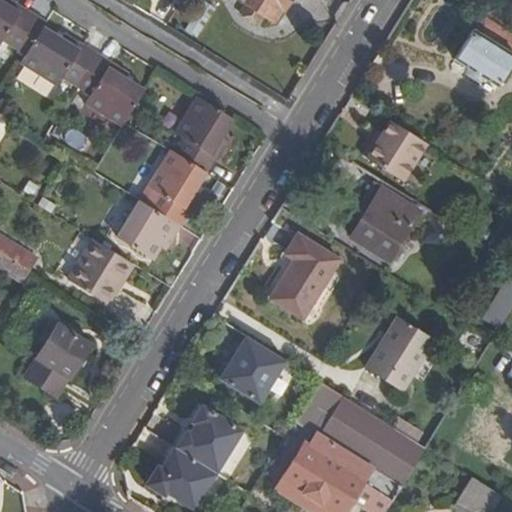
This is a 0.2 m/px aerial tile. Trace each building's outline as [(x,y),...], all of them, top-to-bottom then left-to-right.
[(44,26),(46,21),(12,0),(0,0),(0,45),(3,41),(24,55),(19,64),(56,87),(62,78),(90,95),(84,104),(121,127),(144,89),(126,77),(129,73),(64,32),(61,37),(44,26)] [(237,0),(249,7),(253,9),(268,18),(276,24),(290,0),(237,0)] [(184,29),(195,36),(213,9),(202,2),(184,29)] [(262,27),(268,18),(253,9),(249,7),(244,15),(262,27)] [(455,58),(499,85),(511,64),(511,33),(485,17),(477,29),(474,28),(455,58)] [(223,138),(234,119),(196,95),(173,133),(182,138),(173,152),(170,149),(146,186),(155,192),(151,199),(143,193),(115,238),(153,261),(161,247),(166,250),(201,195),(196,192),(228,141),(223,138)] [(377,142),(373,140),(362,157),(402,182),(426,144),(390,122),(382,133),(377,142)] [(378,131),(373,140),(377,142),(382,133),(378,131)] [(354,211),(362,217),(381,187),(372,182),(354,211)] [(381,187),(362,217),(350,237),(388,261),(419,210),(381,187)] [(270,299),(302,319),(339,260),(297,234),(285,255),(294,260),(270,299)] [(0,252),(28,270),(36,258),(0,235),(0,252)] [(133,264),(93,240),(68,280),(108,305),(133,264)] [(0,252),(0,269),(21,282),(28,270),(0,252)] [(497,328),(511,304),(511,282),(507,279),(482,318),(497,328)] [(402,391),(434,340),(398,317),(365,368),(402,391)] [(69,379),(90,345),(57,324),(50,335),(45,332),(40,340),(45,343),(24,377),(55,397),(67,378),(69,379)] [(235,353),(228,364),(219,379),(258,403),(285,361),(245,337),(235,353)] [(223,360),(228,364),(235,353),(230,350),(223,360)] [(416,442),(407,437),(398,431),(391,426),(343,397),(319,435),(369,467),(372,469),(365,480),(362,478),(307,443),(305,442),(285,474),(323,498),(319,505),(330,511),(344,511),(353,499),(373,511),(384,511),(400,487),(425,447),(416,442)] [(189,434),(185,431),(174,448),(215,474),(241,431),(201,406),(191,423),(195,425),(189,434)] [(407,437),(413,427),(396,417),(391,426),(398,431),(407,437)] [(191,423),(185,431),(189,434),(195,425),(191,423)] [(422,433),(413,427),(407,437),(416,442),(422,433)] [(362,478),(369,467),(319,435),(314,432),(307,443),(362,478)] [(215,474),(174,448),(172,447),(159,468),(156,466),(144,485),(163,497),(165,493),(192,510),(215,474)] [(369,467),(362,478),(365,480),(372,469),(369,467)] [(466,511),(489,511),(500,495),(471,477),(454,504),(466,511)]
